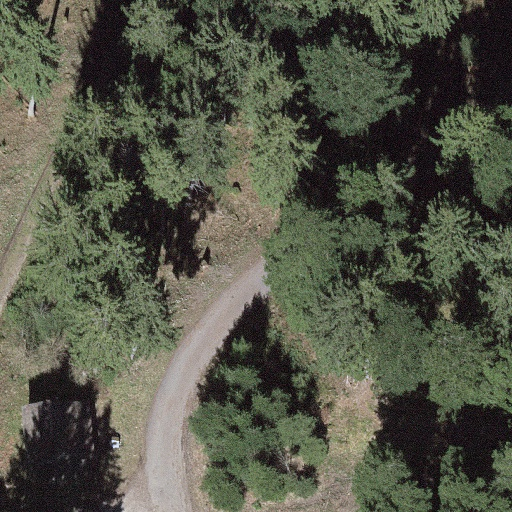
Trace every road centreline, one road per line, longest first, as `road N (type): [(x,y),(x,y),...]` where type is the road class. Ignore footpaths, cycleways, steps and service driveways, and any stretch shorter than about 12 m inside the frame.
road 1 (track): [(511,95),(252,277),(169,412),(170,511)]
road 2 (track): [(149,0),(0,299)]
